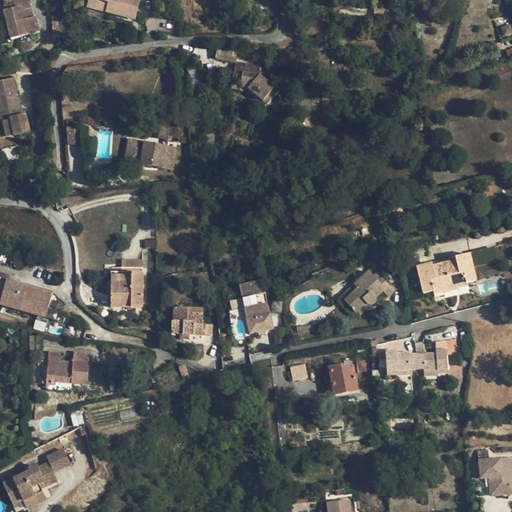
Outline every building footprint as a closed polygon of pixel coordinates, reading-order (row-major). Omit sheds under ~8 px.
[(2,0),(6,11),(3,11),(11,40),(39,32),(36,18),(34,18),(28,0),(2,0)] [(88,0),(86,7),(94,9),(96,0),(88,0)] [(96,0),(94,9),(135,20),(139,0),(96,0)] [(0,30),(3,42),(11,40),(3,11),(0,12),(0,30)] [(52,16),(53,38),(68,37),(66,16),(52,16)] [(236,61),(236,51),(216,50),(215,59),(236,61)] [(262,66),(236,62),(234,72),(260,76),(261,72),(262,66)] [(234,72),(232,89),(241,90),(241,88),(248,89),(267,105),(278,91),(267,82),(260,76),(234,72)] [(261,72),(260,76),(267,82),(270,79),(261,72)] [(22,115),(13,79),(0,81),(0,104),(1,111),(0,111),(0,123),(6,122),(10,137),(30,133),(25,115),(22,115)] [(163,111),(160,139),(167,140),(169,140),(172,112),(163,111)] [(84,145),(84,129),(75,129),(75,122),(67,123),(68,145),(84,145)] [(166,146),(145,143),(141,165),(162,169),(166,146)] [(168,146),(166,146),(162,169),(172,170),(176,148),(168,146)] [(108,176),(109,167),(100,166),(99,175),(108,176)] [(320,183),(326,188),(335,176),(329,171),(320,183)] [(184,221),(182,207),(168,209),(170,223),(184,221)] [(146,249),(156,248),(156,240),(146,241),(146,249)] [(417,268),(423,295),(433,292),(434,295),(444,292),(443,290),(456,287),(456,289),(466,286),(465,284),(476,281),(469,255),(455,258),(456,261),(432,267),(431,264),(417,268)] [(122,269),(131,269),(143,269),(143,261),(122,261),(122,269)] [(111,269),(111,277),(130,277),(130,274),(131,269),(122,269),(111,269)] [(354,285),(356,287),(370,274),(368,272),(354,285)] [(344,302),(355,313),(366,303),(368,305),(370,305),(371,305),(373,305),(375,303),(375,302),(375,299),(383,292),(388,297),(395,290),(378,273),(373,277),(370,274),(356,287),(357,289),(344,302)] [(110,308),(143,308),(143,274),(130,274),(130,277),(111,277),(110,308)] [(52,294),(0,279),(0,305),(46,318),(52,294)] [(241,299),(265,294),(262,282),(239,287),(241,299)] [(184,293),(177,285),(168,294),(172,298),(175,301),(184,293)] [(340,298),(344,302),(357,289),(356,287),(354,285),(340,298)] [(265,331),(273,330),(270,315),(265,294),(241,299),(250,335),(257,333),(265,331)] [(175,301),(172,298),(167,303),(170,306),(175,301)] [(366,303),(355,313),(359,317),(371,305),(370,305),(368,305),(366,303)] [(171,323),(171,335),(180,335),(193,335),(205,336),(205,325),(202,325),(203,310),(173,309),(173,315),(173,319),(173,323),(171,323)] [(285,331),(273,334),(276,348),(288,346),(285,331)] [(42,352),(42,338),(30,338),(30,352),(42,352)] [(448,343),(449,350),(449,357),(461,355),(460,347),(459,347),(458,342),(448,343)] [(388,355),(389,362),(389,367),(389,373),(389,375),(398,374),(398,376),(414,376),(414,370),(426,370),(427,376),(441,376),(441,372),(450,372),(449,357),(449,350),(438,351),(438,355),(414,356),(414,354),(399,355),(398,352),(388,353),(388,355)] [(72,384),(87,385),(90,355),(74,353),(73,362),(73,366),(60,365),(60,361),(61,354),(49,353),(47,368),(46,385),(55,386),(55,382),(72,384)] [(369,361),(361,362),(362,373),(370,372),(369,361)] [(304,364),(290,367),(292,381),(306,378),(304,364)] [(178,367),(182,379),(189,376),(185,365),(178,367)] [(347,365),(331,368),(335,394),(357,391),(353,366),(347,367),(347,365)] [(72,384),(55,382),(55,386),(55,390),(71,391),(72,384)] [(82,425),(78,410),(68,413),(72,428),(82,425)] [(459,413),(445,414),(446,423),(460,423),(459,413)] [(27,473),(2,484),(11,504),(21,500),(22,501),(42,492),(40,489),(57,482),(53,473),(70,465),(64,450),(47,458),(49,463),(35,469),(34,468),(33,467),(30,466),(29,467),(28,467),(27,469),(26,471),(27,473)] [(511,453),(480,456),(481,471),(495,470),(496,491),(511,489),(511,453)] [(495,470),(481,471),(481,474),(490,473),(491,491),(496,491),(495,470)] [(45,499),(42,492),(22,501),(25,508),(45,499)] [(303,492),(286,494),(287,506),(307,504),(306,494),(303,492)] [(328,498),(330,508),(341,507),(340,496),(328,498)]
